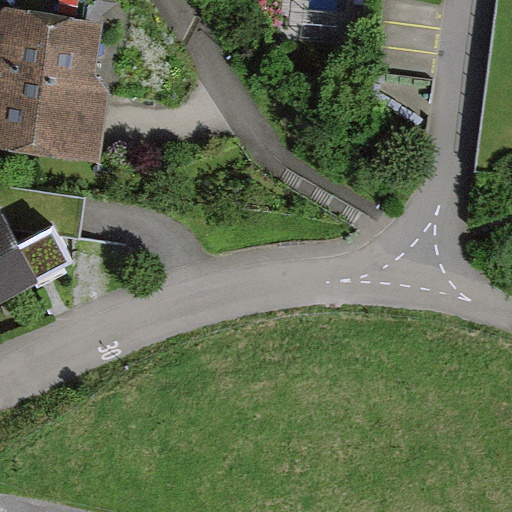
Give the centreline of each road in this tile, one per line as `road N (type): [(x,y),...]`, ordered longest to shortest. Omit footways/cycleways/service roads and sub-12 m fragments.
road 1 (residential): [(0,388),(135,323),(204,302),(421,266)]
road 2 (residential): [(421,266),(449,153),(472,0)]
road 3 (residential): [(172,0),(276,157)]
